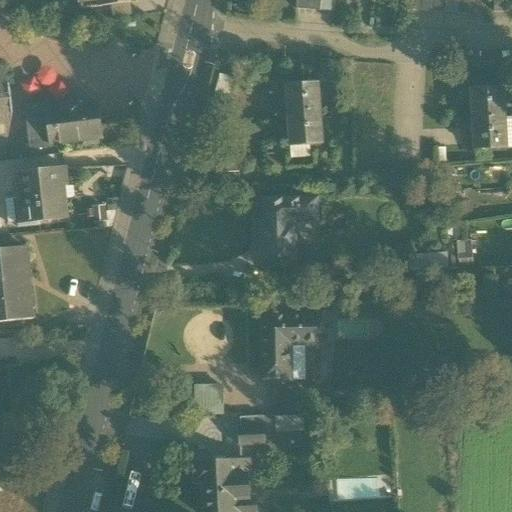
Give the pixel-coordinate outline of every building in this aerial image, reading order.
[(78,0),(80,11),(99,8),(111,6),(130,4),(136,3),(135,0),(78,0)] [(296,0),(296,10),(307,11),(308,0),(296,0)] [(308,0),(307,11),(319,12),(320,0),(308,0)] [(320,0),(319,12),(331,13),(332,0),(320,0)] [(410,0),(409,11),(421,12),(422,0),(410,0)] [(422,0),(421,12),(433,13),(434,0),(422,0)] [(434,0),(433,13),(445,14),(445,0),(434,0)] [(445,0),(445,14),(457,14),(457,0),(445,0)] [(469,0),(457,0),(457,14),(468,15),(469,4),(469,0)] [(511,0),(493,0),(494,13),(505,13),(511,13),(511,0)] [(130,4),(111,6),(112,18),(131,15),(130,4)] [(0,153),(4,153),(12,114),(13,114),(9,85),(8,85),(0,66),(0,153)] [(210,100),(231,105),(237,82),(215,77),(210,100)] [(285,86),(287,117),(320,114),(318,84),(285,86)] [(507,149),(505,119),(503,88),(470,90),(472,121),(474,151),(490,150),(507,149)] [(61,109),(46,111),(45,104),(24,107),(26,120),(29,149),(81,143),(82,147),(98,145),(97,141),(101,140),(97,105),(80,107),(80,104),(61,107),(61,109)] [(322,145),(320,114),(287,117),(289,147),(309,146),(322,145)] [(309,146),(289,147),(290,159),(310,158),(309,146)] [(490,150),(474,151),(474,163),(491,163),(490,150)] [(215,185),(239,185),(238,161),(215,161),(215,185)] [(16,224),(16,225),(66,220),(63,188),(67,187),(65,169),(15,174),(18,199),(19,212),(22,212),(24,223),(16,224)] [(8,224),(16,224),(24,223),(22,212),(19,212),(18,199),(5,200),(8,224)] [(260,252),(295,252),(295,223),(318,222),(317,199),(259,199),(260,252)] [(454,207),(461,219),(472,211),(465,200),(454,207)] [(93,224),(107,222),(105,206),(92,207),(93,224)] [(461,223),(446,225),(447,242),(456,242),(461,241),(461,223)] [(461,241),(456,242),(457,269),(473,268),(471,241),(461,241)] [(0,251),(0,322),(28,320),(21,249),(0,251)] [(284,265),(295,265),(295,252),(260,252),(260,256),(260,266),(284,265)] [(260,282),(260,266),(260,256),(238,258),(238,283),(260,282)] [(284,281),(284,265),(260,266),(261,282),(284,281)] [(260,366),(290,366),(290,345),(305,345),(305,346),(314,346),(314,345),(320,345),(320,314),(261,314),(260,366)] [(305,382),(305,346),(305,345),(290,345),(290,366),(290,382),(305,382)] [(260,382),(290,382),(290,366),(260,366),(260,382)] [(347,387),(334,387),(334,399),(347,399),(347,387)] [(197,414),(221,414),(220,388),(196,388),(197,414)] [(290,393),(281,393),(281,412),(290,412),(290,393)] [(303,415),(274,416),(275,433),(304,432),(303,415)] [(260,417),(260,418),(261,439),(275,438),(275,433),(274,416),(260,417)] [(236,430),(237,446),(262,445),(261,439),(260,418),(237,419),(238,430),(236,430)] [(238,511),(238,500),(245,500),(245,499),(244,476),(239,476),(239,462),(190,463),(191,483),(199,483),(199,511),(238,511)] [(250,511),(250,499),(245,499),(245,500),(238,500),(238,511),(250,511)]
